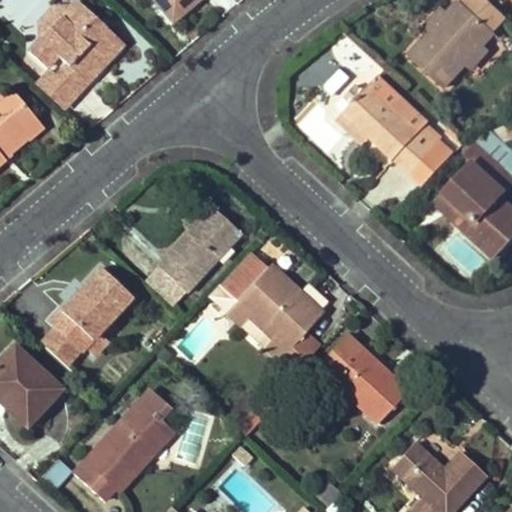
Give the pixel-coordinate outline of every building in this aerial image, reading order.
[(70,6),(40,40),(28,53),(44,68),(55,55),(59,58),(37,83),(62,107),(96,71),(90,65),(116,37),(75,0),(70,6)] [(155,0),(172,19),(195,0),(155,0)] [(504,16),(486,0),(468,0),(463,6),(460,2),(448,15),(432,31),(410,56),(442,87),(465,61),(481,45),(493,32),(492,31),(504,16)] [(51,6),(37,21),(40,40),(70,6),(51,6)] [(432,31),(448,15),(441,9),(426,25),(432,31)] [(96,71),(122,43),(116,37),(90,65),(96,71)] [(472,67),(487,50),(481,45),(465,61),(472,67)] [(379,75),(369,85),(419,132),(422,128),(426,124),(428,122),(379,75)] [(412,173),(439,143),(422,128),(419,132),(369,85),(363,92),(352,103),(343,112),(368,135),(394,160),(396,157),(412,173)] [(345,96),(352,103),(363,92),(355,85),(345,96)] [(9,152),(40,124),(11,92),(1,101),(0,102),(0,162),(4,159),(0,154),(0,147),(3,145),(9,152)] [(362,142),(368,135),(343,112),(337,119),(362,142)] [(0,147),(0,154),(4,159),(6,161),(43,128),(40,124),(9,152),(3,145),(0,147)] [(422,128),(439,143),(443,140),(426,124),(422,128)] [(507,173),(511,177),(511,153),(488,132),(477,145),(507,173)] [(425,185),(452,155),(439,143),(412,173),(425,185)] [(511,236),(511,206),(501,195),(503,192),(496,184),(507,173),(477,145),(465,158),(472,164),(445,192),(476,221),(465,232),(492,257),(511,236)] [(496,184),(503,192),(511,182),(511,177),(507,173),(496,184)] [(476,221),(445,192),(434,203),(465,232),(476,221)] [(205,202),(184,225),(191,232),(193,234),(215,211),(205,202)] [(157,267),(182,291),(184,293),(239,234),(215,211),(193,234),(191,232),(157,267)] [(225,313),(267,269),(248,252),(207,297),(225,313)] [(277,362),(303,334),(322,314),(271,265),(267,269),(225,313),(240,327),(252,314),(275,336),(263,349),(277,362)] [(182,291),(157,267),(150,275),(175,299),(182,291)] [(65,316),(54,328),(81,353),(84,349),(131,297),(101,269),(61,312),(65,316)] [(65,316),(61,312),(50,324),(54,328),(65,316)] [(252,314),(240,327),(263,349),(275,336),(252,314)] [(277,362),(292,376),(318,349),(303,334),(277,362)] [(359,352),(363,348),(350,335),(345,340),(359,352)] [(97,336),(84,349),(94,357),(106,344),(97,336)] [(363,348),(359,352),(345,340),(307,379),(322,392),(331,382),(377,425),(408,393),(390,375),(387,378),(372,364),(375,360),(363,348)] [(0,359),(0,391),(32,421),(61,389),(13,345),(0,359)] [(32,421),(0,391),(0,404),(25,428),(32,421)] [(114,488),(143,456),(147,460),(175,430),(160,415),(167,408),(149,392),(73,473),(94,493),(106,481),(114,488)] [(241,400),(253,411),(259,403),(248,392),(241,400)] [(253,411),(239,425),(235,429),(239,433),(269,401),(265,398),(259,403),(253,411)] [(253,411),(241,400),(227,415),(239,425),(253,411)] [(269,401),(239,433),(244,437),(273,405),(269,401)] [(391,468),(420,496),(408,509),(411,511),(450,511),(483,475),(460,454),(443,471),(414,444),(391,468)] [(234,455),(245,465),(253,457),(242,446),(234,455)] [(114,488),(117,491),(147,460),(143,456),(114,488)] [(94,493),(102,500),(114,488),(106,481),(94,493)] [(316,497),(327,507),(339,494),(328,484),(316,497)]
